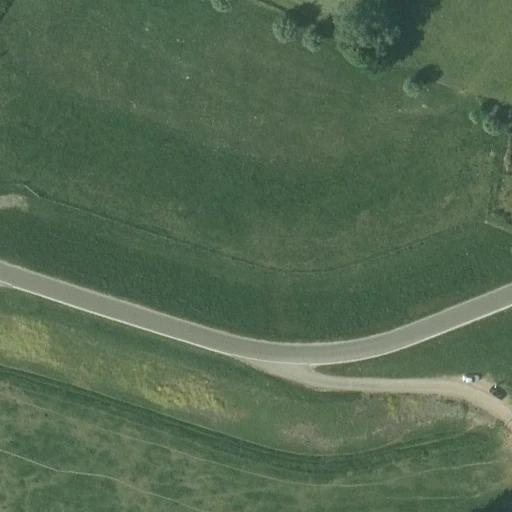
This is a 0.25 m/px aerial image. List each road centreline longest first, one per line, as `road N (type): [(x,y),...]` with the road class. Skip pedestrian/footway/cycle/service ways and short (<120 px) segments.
road 1 (unclassified): [(0,280),(215,353),(291,363),(398,341),(511,298)]
road 2 (track): [(461,387),(324,384),(295,376),(291,363)]
